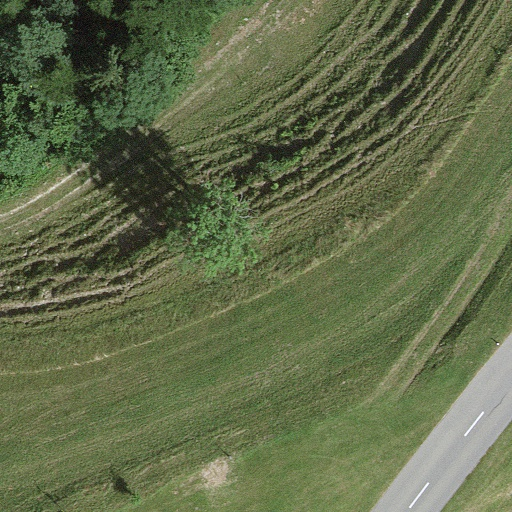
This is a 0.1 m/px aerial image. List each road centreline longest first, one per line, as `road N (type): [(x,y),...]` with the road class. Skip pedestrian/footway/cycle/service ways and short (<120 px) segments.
road 1 (track): [(0,222),(37,207),(207,63)]
road 2 (tertiary): [(511,374),(403,511)]
